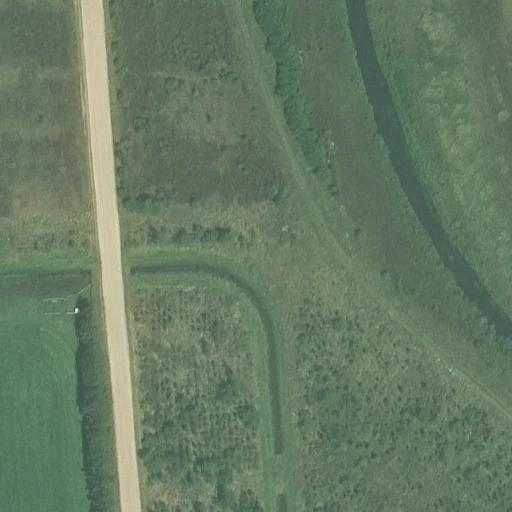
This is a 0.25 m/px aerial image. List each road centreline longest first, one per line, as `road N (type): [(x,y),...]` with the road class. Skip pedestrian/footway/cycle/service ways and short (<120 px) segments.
road 1 (track): [(125,511),(105,228)]
road 2 (track): [(105,228),(86,0)]
